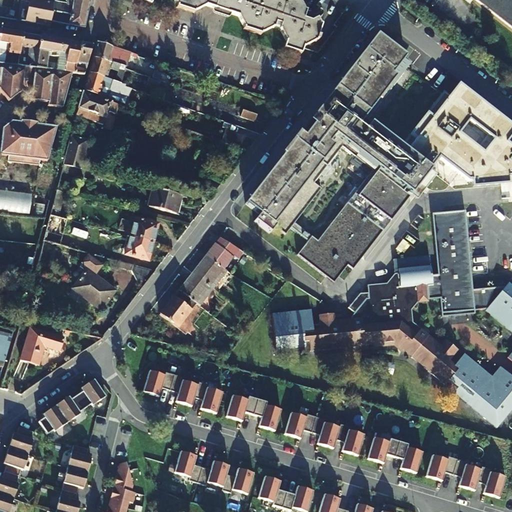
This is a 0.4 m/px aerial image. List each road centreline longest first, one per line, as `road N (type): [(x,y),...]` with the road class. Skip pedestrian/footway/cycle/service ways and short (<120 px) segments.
road 1 (residential): [(98,354),(312,87)]
road 2 (residential): [(130,402),(145,416),(430,501)]
road 3 (residential): [(95,37),(100,19),(312,87)]
road 4 (residential): [(374,6),(511,111)]
road 5 (residential): [(0,425),(98,354)]
